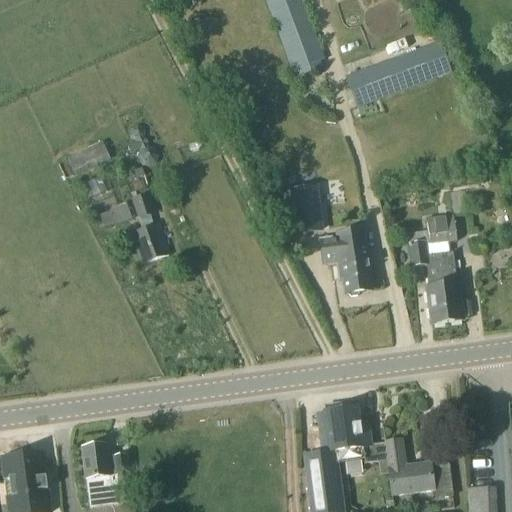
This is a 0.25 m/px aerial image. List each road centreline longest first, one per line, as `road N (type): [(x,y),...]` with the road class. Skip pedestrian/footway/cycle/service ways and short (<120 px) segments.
road 1 (tertiary): [(0,420),(511,350)]
road 2 (track): [(284,381),(292,511)]
